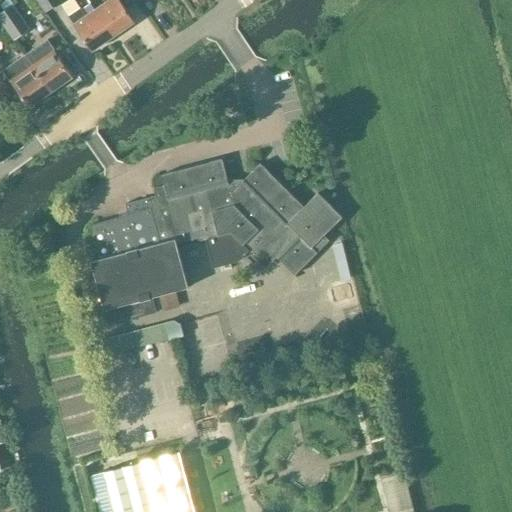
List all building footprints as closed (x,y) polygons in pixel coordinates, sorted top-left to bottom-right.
[(60,1),(58,0),(37,0),(45,11),(60,1)] [(119,0),(110,0),(95,10),(113,36),(134,22),(119,0)] [(11,5),(0,12),(0,20),(3,25),(14,40),(28,30),(17,14),(11,5)] [(92,51),(113,36),(95,10),(87,16),(81,7),(69,16),(74,25),(92,51)] [(47,39),(25,55),(50,92),(72,76),(47,39)] [(25,55),(3,70),(10,81),(28,107),(50,92),(25,55)] [(153,188),(155,196),(162,220),(168,219),(175,244),(176,243),(196,238),(200,240),(205,239),(213,267),(238,260),(248,251),(261,264),(272,253),(294,275),(329,241),(324,235),(342,217),(318,193),(304,207),(260,163),(245,178),(227,180),(221,159),(161,175),(164,185),(153,188)] [(188,287),(176,243),(175,244),(168,219),(162,220),(155,196),(125,204),(127,215),(89,225),(98,259),(91,261),(104,310),(112,307),(116,323),(156,312),(152,297),(188,287)] [(164,323),(168,338),(183,335),(180,324),(174,321),(164,323)] [(114,511),(193,511),(179,453),(105,471),(114,511)]
